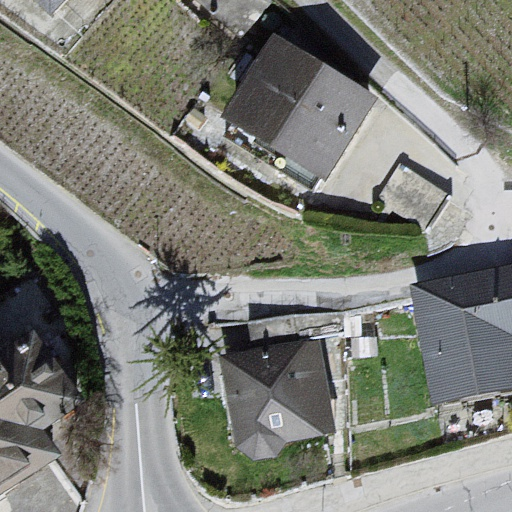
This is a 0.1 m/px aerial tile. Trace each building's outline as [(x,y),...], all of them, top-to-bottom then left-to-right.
[(92,0),(42,0),(73,23),(92,0)] [(386,106),(280,47),(236,131),(342,191),(386,106)] [(511,272),(422,288),(449,412),(511,401),(511,272)] [(317,343),(220,359),(249,463),(338,443),(317,343)] [(25,349),(0,366),(0,511),(6,511),(94,455),(25,349)]
